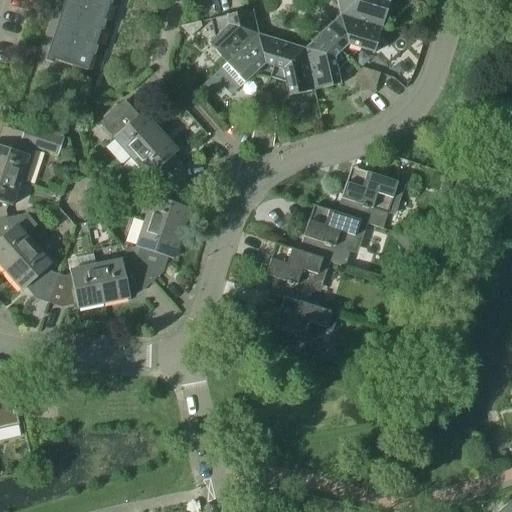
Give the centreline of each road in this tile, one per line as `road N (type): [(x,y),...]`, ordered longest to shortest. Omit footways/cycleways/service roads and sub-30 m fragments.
road 1 (residential): [(249,181),(368,137),(422,98),(455,0)]
road 2 (residential): [(249,181),(157,67),(178,0)]
road 3 (residential): [(183,352),(0,339)]
road 4 (residential): [(183,352),(249,181)]
road 5 (residential): [(220,511),(183,352)]
